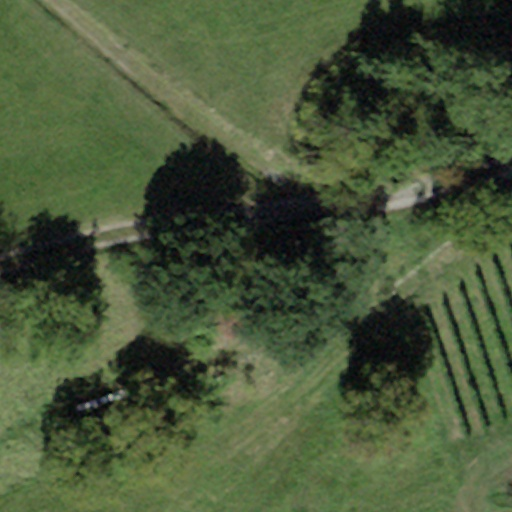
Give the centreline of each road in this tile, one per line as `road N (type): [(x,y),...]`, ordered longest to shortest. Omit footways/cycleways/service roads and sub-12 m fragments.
road 1 (track): [(0,271),(232,197),(312,196)]
road 2 (track): [(312,196),(58,0)]
road 3 (track): [(511,173),(433,191),(312,196)]
